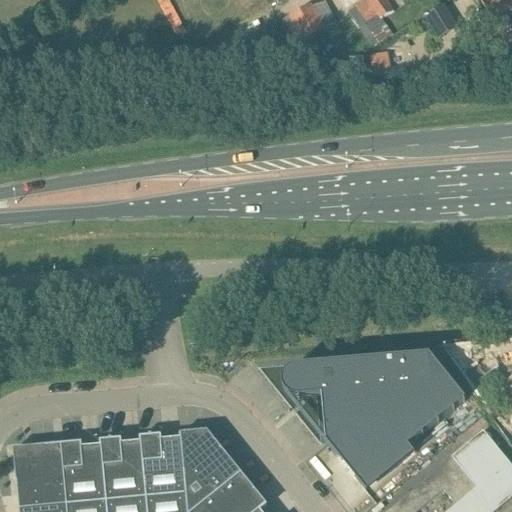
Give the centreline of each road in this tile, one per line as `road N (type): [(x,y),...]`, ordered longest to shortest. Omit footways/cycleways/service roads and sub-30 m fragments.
road 1 (primary): [(511,137),(183,167),(0,196)]
road 2 (primary): [(0,219),(511,189)]
road 3 (unclassified): [(153,274),(511,272)]
road 4 (unclassified): [(314,511),(240,419),(216,401),(166,393)]
road 5 (unclassified): [(166,393),(32,407),(0,425)]
road 6 (unclassified): [(0,291),(153,274)]
